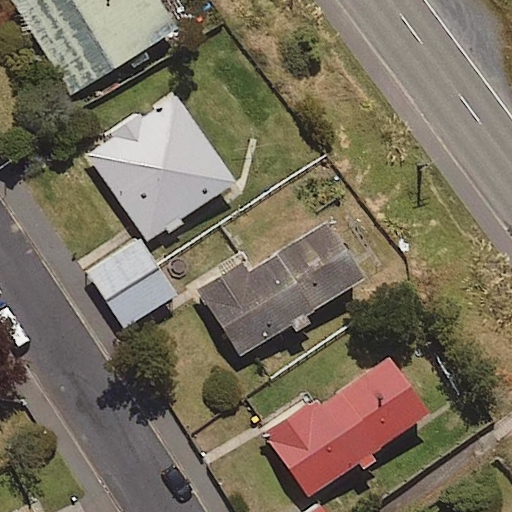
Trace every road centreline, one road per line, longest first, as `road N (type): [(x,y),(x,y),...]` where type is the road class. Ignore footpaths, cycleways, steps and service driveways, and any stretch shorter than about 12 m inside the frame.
road 1 (residential): [(164,511),(0,261)]
road 2 (secondary): [(511,163),(393,0)]
